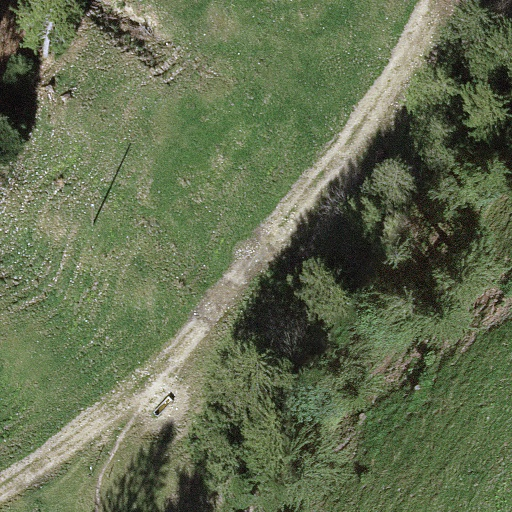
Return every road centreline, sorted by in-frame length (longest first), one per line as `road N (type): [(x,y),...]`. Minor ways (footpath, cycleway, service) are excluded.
road 1 (track): [(439,0),(368,124),(137,396)]
road 2 (track): [(137,396),(0,491)]
